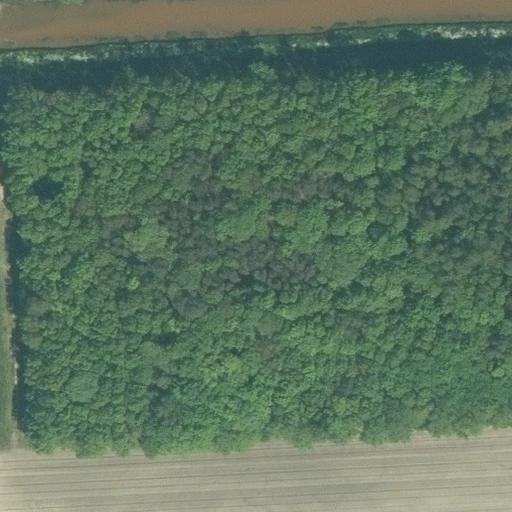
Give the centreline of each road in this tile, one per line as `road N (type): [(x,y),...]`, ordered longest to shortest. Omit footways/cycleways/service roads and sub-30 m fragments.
road 1 (track): [(511,39),(0,68)]
road 2 (track): [(0,154),(17,436),(0,452)]
